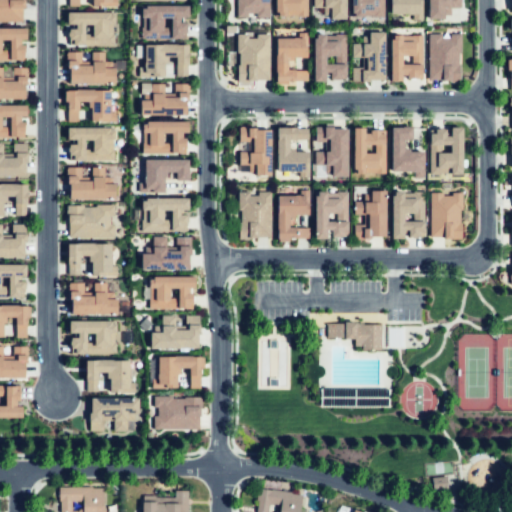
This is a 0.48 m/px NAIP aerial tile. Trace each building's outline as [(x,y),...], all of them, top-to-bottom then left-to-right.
[(21,0),(0,0),(0,22),(2,22),(2,10),(22,10),(21,0)] [(267,0),(235,0),(235,16),(245,16),(245,15),(267,15),(267,0)] [(273,0),(274,16),(288,16),(306,16),(305,0),(273,0)] [(344,18),(344,0),(311,0),(311,8),(322,8),(322,18),(344,18)] [(382,0),(349,0),(350,16),(382,17),(382,0)] [(388,0),(388,14),(410,14),(410,19),(421,19),(420,0),(388,0)] [(442,19),(442,7),(459,7),(459,0),(425,0),(426,19),(442,19)] [(184,6),(138,5),(137,34),(167,35),(167,38),(178,39),(178,35),(183,35),(184,22),(177,22),(177,17),(184,17),(184,6)] [(116,12),(66,11),(66,24),(77,25),(76,30),(70,30),(70,40),(76,40),(76,48),(87,48),(87,27),(94,27),(93,40),(110,40),(111,25),(116,25),(116,12)] [(29,30),(0,29),(0,58),(12,59),(12,62),(23,63),(23,58),(28,59),(29,46),(22,46),(22,41),(29,41),(29,30)] [(421,30),(393,31),(394,81),(402,81),(402,74),(411,74),(412,82),(422,82),(421,30)] [(305,32),(305,53),(298,53),(298,72),(305,72),(305,84),(281,84),(281,35),(291,35),(291,41),(298,41),(297,32),(305,32)] [(344,32),(316,32),(318,83),(325,83),(325,76),(335,75),(335,83),(345,83),(344,32)] [(382,32),(383,83),(358,83),(357,74),(366,74),(365,63),(355,63),(355,49),(364,49),(364,36),(369,36),(369,32),(382,32)] [(429,32),(429,82),(460,82),(460,71),(456,71),(456,54),(458,54),(458,32),(449,32),(449,35),(440,35),(440,32),(429,32)] [(229,33),(229,41),(234,41),(233,69),(228,69),(227,82),(263,82),(264,33),(253,33),(253,40),(243,40),(243,33),(229,33)] [(185,74),(186,44),(139,44),(139,74),(146,74),(146,76),(160,76),(160,56),(175,56),(175,74),(185,74)] [(117,83),(64,83),(64,56),(79,56),(79,63),(90,63),(90,56),(104,56),(104,66),(117,66),(117,83)] [(26,75),(26,98),(0,97),(0,75),(3,75),(3,79),(15,80),(15,75),(26,75)] [(112,119),(112,87),(65,87),(65,118),(78,118),(78,104),(89,104),(89,120),(112,119)] [(184,87),(184,109),(137,109),(138,95),(148,95),(148,87),(161,87),(161,91),(173,91),(173,87),(184,87)] [(26,104),(0,103),(0,132),(9,133),(9,137),(19,137),(20,133),(25,133),(25,120),(19,120),(19,115),(26,115),(26,104)] [(184,119),(137,118),(137,148),(167,148),(167,152),(177,152),(177,148),(183,148),(183,135),(177,135),(177,130),(184,130),(184,119)] [(116,126),(66,125),(65,139),(76,139),(76,144),(69,144),(69,154),(75,154),(75,162),(86,162),(86,141),(93,141),(93,154),(110,154),(110,140),(115,140),(116,126)] [(422,150),(402,150),(402,139),(410,139),(410,126),(389,126),(390,171),(412,171),(412,177),(422,177),(422,150)] [(460,126),(446,127),(446,128),(427,128),(428,174),(461,173),(460,126)] [(269,127),(237,128),(237,141),(246,141),(247,151),(237,151),(237,164),(246,164),(246,174),(269,174),(269,127)] [(275,171),(307,171),(306,150),(287,150),(287,139),(306,139),(306,127),(274,127),(275,171)] [(346,127),(313,127),(314,142),(323,142),(323,151),(312,151),(312,165),(323,165),(323,175),(346,175),(346,127)] [(383,131),(363,131),(363,127),(351,127),(351,173),(365,173),(383,173),(383,131)] [(27,154),(27,177),(0,176),(0,154),(3,154),(3,159),(15,159),(15,154),(27,154)] [(183,188),(183,158),(137,158),(137,188),(143,188),(143,190),(157,190),(157,170),(172,170),(172,188),(183,188)] [(119,199),(67,199),(67,173),(82,173),(82,180),(92,180),(92,172),(106,172),(106,182),(119,182),(119,199)] [(28,215),(29,185),(0,185),(0,217),(3,217),(3,196),(18,196),(18,215),(28,215)] [(385,189),(386,240),(355,240),(355,228),(369,228),(369,222),(364,222),(364,214),(356,214),(355,203),(371,202),(371,189),(385,189)] [(314,192),(314,238),(326,238),(326,231),(332,231),(332,238),(347,238),(347,221),(328,221),(328,215),(348,215),(348,190),(338,190),(338,197),(328,197),(328,192),(314,192)] [(238,194),(238,240),(271,240),(270,191),(258,192),(258,198),(249,198),(249,194),(238,194)] [(389,191),(389,238),(404,238),(404,235),(422,235),(422,220),(402,220),(402,213),(411,213),(411,218),(422,218),(422,191),(404,191),(389,191)] [(459,238),(460,193),(428,193),(428,238),(459,238)] [(308,196),(279,196),(278,241),(307,242),(308,228),(290,228),(290,214),(308,214),(308,196)] [(186,198),(140,197),(139,226),(169,227),(169,230),(180,231),(180,227),(185,227),(186,214),(179,214),(179,209),(186,209),(186,198)] [(99,209),(70,209),(70,235),(118,234),(118,224),(113,224),(113,217),(117,217),(117,204),(99,204),(99,209)] [(23,224),(22,256),(0,255),(0,237),(11,237),(11,224),(23,224)] [(187,234),(187,266),(140,265),(141,253),(144,253),(144,246),(152,246),(152,235),(164,235),(164,247),(176,248),(176,234),(187,234)] [(70,274),(71,243),(117,244),(116,272),(96,272),(96,262),(92,262),(92,255),(84,255),(83,274),(70,274)] [(24,266),(0,265),(0,295),(7,295),(7,299),(18,299),(18,295),(23,295),(24,282),(17,282),(17,277),(24,277),(24,266)] [(190,274),(144,273),(143,303),(173,303),(173,307),(184,307),(184,303),(189,303),(190,290),(183,290),(183,285),(190,285),(190,274)] [(73,280),(73,311),(122,310),(121,295),(112,295),(112,280),(96,280),(96,293),(85,294),(85,280),(73,280)] [(28,327),(28,306),(0,305),(0,338),(2,338),(2,317),(17,317),(17,326),(28,327)] [(189,320),(189,342),(142,342),(143,328),(153,328),(153,319),(166,319),(166,324),(178,324),(178,320),(189,320)] [(81,320),(120,320),(120,352),(77,352),(77,338),(81,338),(81,331),(75,331),(75,320),(81,320)] [(325,326),(378,326),(378,352),(361,352),(362,348),(354,348),(354,339),(325,339),(325,326)] [(28,346),(27,378),(0,377),(0,347),(4,347),(4,359),(16,360),(16,346),(28,346)] [(195,387),(195,357),(149,356),(149,386),(156,386),(156,389),(169,389),(170,368),(185,368),(184,387),(195,387)] [(86,390),(86,360),(132,361),(131,389),(111,389),(111,379),(107,379),(107,372),(99,372),(99,390),(86,390)] [(22,387),(0,386),(0,417),(19,417),(19,403),(15,403),(15,397),(21,397),(22,387)] [(137,400),(90,399),(90,429),(102,430),(102,420),(110,420),(110,430),(122,430),(122,421),(132,421),(132,414),(137,414),(137,400)] [(150,400),(200,400),(199,428),(168,428),(168,433),(153,433),(154,417),(160,417),(160,411),(150,411),(150,400)] [(257,486),(302,490),(300,511),(279,511),(280,504),(269,503),(268,511),(255,510),(257,486)] [(59,508),(59,487),(103,488),(102,511),(81,511),(81,499),(69,498),(69,508),(59,508)] [(187,490),(186,511),(140,511),(141,503),(172,504),(173,489),(187,490)]
